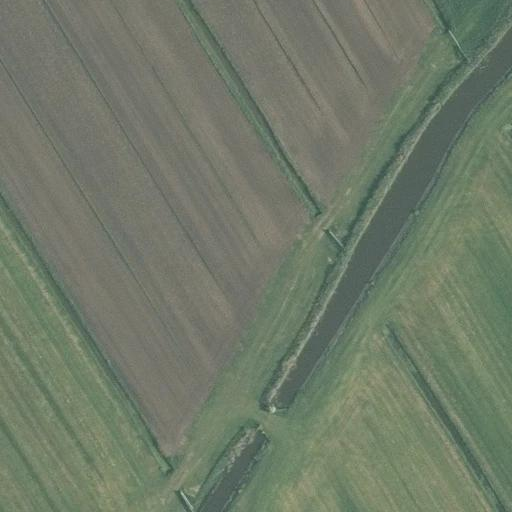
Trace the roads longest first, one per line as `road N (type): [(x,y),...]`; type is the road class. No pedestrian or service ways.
road 1 (track): [(482,0),(348,184),(257,41)]
road 2 (track): [(348,184),(156,511)]
road 3 (track): [(283,511),(289,428),(230,384),(141,297)]
